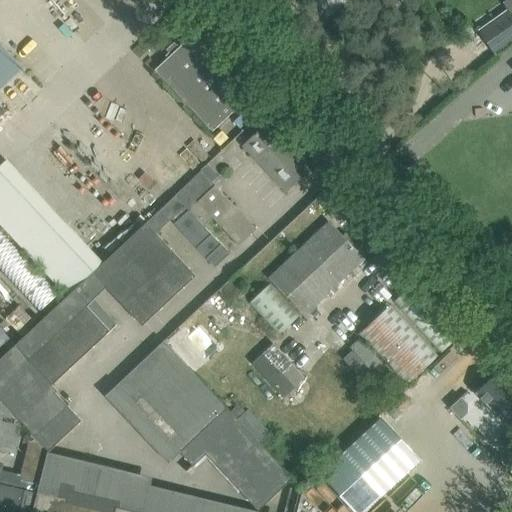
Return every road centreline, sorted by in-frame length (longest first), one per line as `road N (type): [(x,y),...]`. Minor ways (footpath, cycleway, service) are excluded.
road 1 (unclassified): [(511,319),(212,0)]
road 2 (unknown): [(136,27),(83,48),(20,0)]
